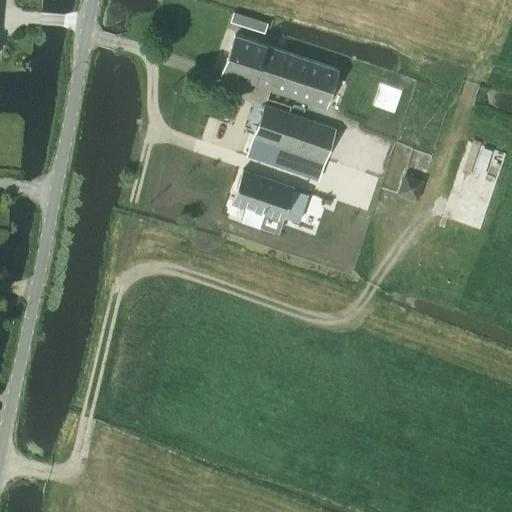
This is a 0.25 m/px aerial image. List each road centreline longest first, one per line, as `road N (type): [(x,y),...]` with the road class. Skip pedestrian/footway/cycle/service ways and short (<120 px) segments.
road 1 (unclassified): [(0,471),(94,0)]
road 2 (unknown): [(89,26),(154,57),(157,113),(179,137),(326,189)]
